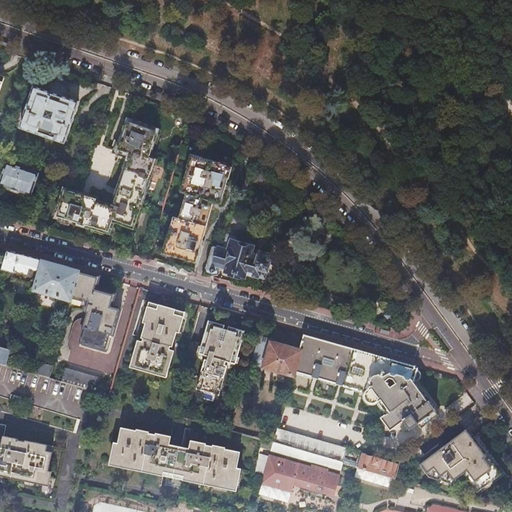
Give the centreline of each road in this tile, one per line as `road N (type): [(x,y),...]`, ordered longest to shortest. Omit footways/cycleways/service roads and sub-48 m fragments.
road 1 (secondary): [(490,371),(371,211),(290,139),(196,83),(0,15)]
road 2 (secondary): [(0,29),(192,96),(281,150),(361,220),(431,313)]
road 3 (residential): [(404,347),(0,231)]
road 4 (track): [(318,0),(417,110),(511,174)]
road 5 (unknown): [(511,122),(372,0)]
